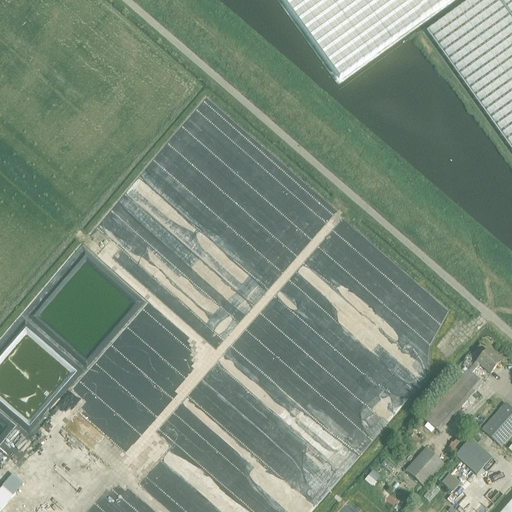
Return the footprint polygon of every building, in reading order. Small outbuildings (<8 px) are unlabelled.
[(282,0),(339,79),(450,0),(282,0)] [(511,0),(475,0),(428,34),(511,151),(511,0)] [(93,1),(95,31),(100,34),(112,38),(101,39),(104,41),(99,55),(94,61),(101,38),(95,34),(89,42),(91,44),(89,47),(89,52),(87,52),(84,55),(79,50),(79,60),(83,64),(91,63),(91,68),(94,65),(94,71),(103,60),(110,62),(109,56),(111,53),(115,56),(118,46),(132,58),(143,57),(150,49),(93,1)] [(476,362),(490,375),(500,363),(486,351),(476,362)] [(476,362),(468,372),(471,375),(479,366),(476,362)] [(424,421),(439,434),(482,385),(468,372),(424,421)] [(481,431),(500,448),(511,434),(511,410),(505,404),(481,431)] [(62,430),(53,446),(73,458),(83,443),(62,430)] [(448,449),(455,456),(468,442),(461,436),(448,449)] [(470,440),(456,457),(477,476),(492,460),(470,440)] [(405,471),(424,488),(444,466),(425,449),(405,471)] [(42,486),(39,491),(50,500),(75,471),(52,451),(31,476),(42,486)] [(372,472),(368,478),(375,484),(380,478),(372,472)] [(442,483),(452,492),(460,484),(450,475),(442,483)] [(368,477),(364,482),(373,489),(377,485),(375,484),(368,478),(368,477)] [(431,502),(440,490),(434,485),(425,497),(431,502)] [(2,488),(0,490),(0,511),(13,497),(12,496),(2,488)] [(511,511),(511,501),(502,511),(511,511)]
